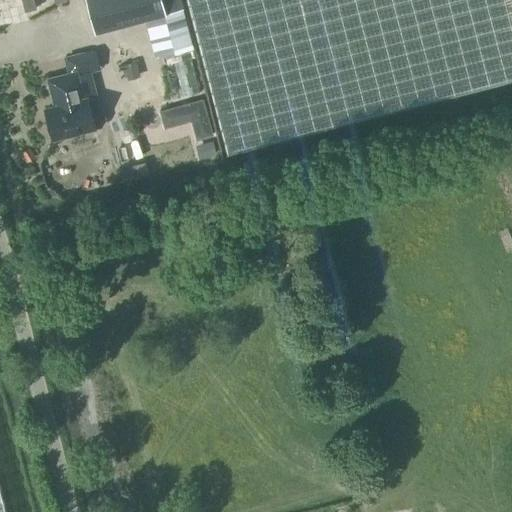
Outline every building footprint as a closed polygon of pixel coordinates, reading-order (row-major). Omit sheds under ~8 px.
[(178,0),(86,0),(95,32),(165,13),(181,9),(178,0)] [(511,0),(185,0),(225,153),(511,78),(511,0)] [(87,100),(82,101),(76,76),(99,69),(94,50),(63,57),(68,74),(48,79),(55,106),(44,109),(51,139),(56,138),(59,139),(65,138),(66,135),(79,131),(82,133),(88,132),(90,129),(94,128),(101,126),(104,120),(102,110),(95,106),(89,107),(87,100)] [(177,72),(183,96),(198,92),(191,68),(177,72)] [(201,100),(159,112),(163,128),(190,120),(195,140),(211,135),(201,100)]
